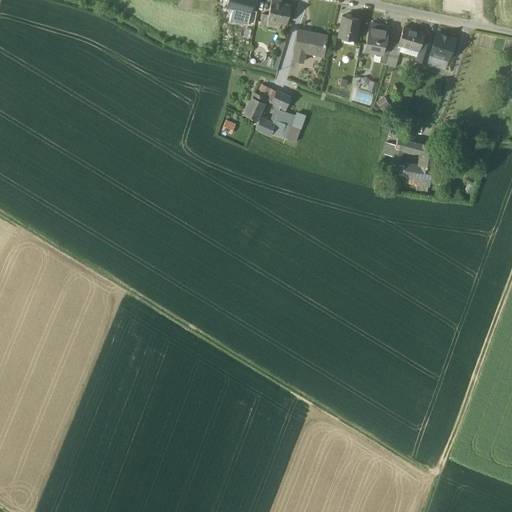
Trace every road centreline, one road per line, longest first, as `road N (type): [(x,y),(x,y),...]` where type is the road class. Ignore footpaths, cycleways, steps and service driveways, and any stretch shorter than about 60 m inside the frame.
road 1 (track): [(441,485),(0,217)]
road 2 (track): [(511,284),(441,485)]
road 3 (residential): [(511,33),(346,0)]
